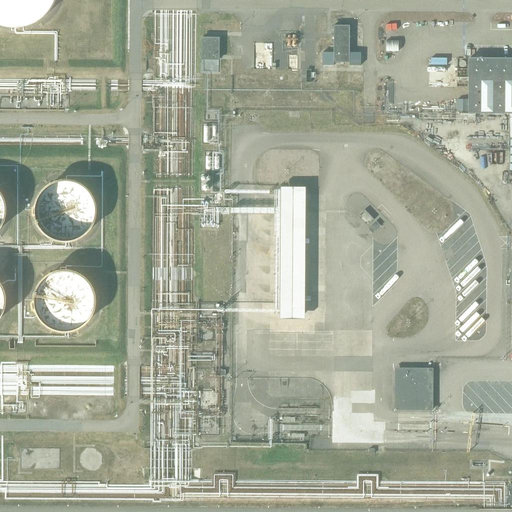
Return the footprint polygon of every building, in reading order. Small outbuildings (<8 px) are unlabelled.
[(0,0),(0,24),(2,25),(5,26),(8,26),(10,27),(12,27),(15,27),(17,27),(19,27),(22,27),(25,26),(27,25),(30,25),(32,24),(34,23),(36,22),(38,21),(40,19),(42,18),(45,16),(46,14),(48,12),(49,11),(51,9),(53,6),(54,4),(55,2),(55,0),(0,0)] [(265,44),(265,29),(265,25),(253,25),(253,44),(265,44)] [(298,34),(298,25),(286,25),(286,34),(298,34)] [(349,62),(350,25),(334,25),(334,62),(349,62)] [(219,74),(220,37),(201,37),(201,74),(219,74)] [(511,58),(469,58),(469,99),(469,111),(469,113),(511,113),(511,58)] [(469,111),(469,99),(457,99),(457,111),(469,111)] [(96,200),(96,199),(94,196),(93,194),(92,192),(90,191),(90,190),(88,188),(85,186),(84,185),(81,183),(78,182),(75,181),(74,181),(71,180),(68,180),(65,180),(63,181),(60,181),(57,182),(54,183),(53,184),(52,185),(50,186),(48,187),(46,189),(44,191),(42,194),(41,196),(40,197),(39,199),(39,201),(38,201),(38,203),(37,206),(37,207),(37,209),(37,210),(37,212),(37,214),(37,216),(38,217),(38,219),(39,221),(39,223),(40,225),(41,225),(42,227),(43,229),(44,230),(46,233),(47,233),(48,235),(49,235),(50,236),(53,238),(55,239),(57,240),(60,241),(63,241),(66,242),(69,242),(71,241),(73,241),(76,240),(78,240),(80,239),(82,238),(83,237),(85,236),(87,234),(89,232),(91,231),(92,229),(94,227),(95,225),(95,224),(96,222),(97,220),(97,218),(98,217),(98,215),(98,213),(98,211),(98,210),(98,208),(98,206),(97,204),(97,202),(97,201),(96,200)] [(305,318),(306,186),(281,186),(280,318),(305,318)] [(0,231),(1,231),(3,228),(4,226),(5,225),(5,223),(6,221),(7,219),(7,217),(8,215),(8,214),(8,212),(8,211),(8,209),(8,208),(8,206),(7,204),(7,202),(6,200),(6,198),(5,196),(4,194),(3,193),(1,191),(0,190),(0,189),(0,231)] [(374,219),(365,210),(358,216),(367,225),(374,219)] [(373,233),(380,225),(376,221),(368,228),(373,233)] [(93,286),(91,283),(90,281),(88,279),(86,278),(84,276),(82,275),(80,274),(78,273),(75,272),(72,271),(70,271),(67,271),(65,271),(62,271),(60,271),(57,272),(54,273),(52,274),(50,275),(48,277),(46,278),(44,281),(43,282),(42,283),(41,284),(40,286),(39,288),(38,291),(37,292),(37,293),(37,295),(36,298),(36,299),(36,301),(36,303),(36,304),(36,306),(37,308),(37,310),(38,311),(38,313),(39,315),(40,316),(42,319),(43,320),(44,322),(46,324),(47,325),(49,326),(52,328),(54,329),(57,330),(59,331),(62,332),(65,332),(68,332),(70,332),(72,332),(75,331),(77,330),(78,330),(81,328),(83,327),(84,326),(86,325),(87,324),(90,322),(91,320),(92,319),(94,316),(94,314),(95,312),(96,311),(96,310),(97,308),(97,307),(97,305),(97,303),(97,301),(97,299),(97,296),(97,295),(96,293),(96,291),(95,289),(94,288),(93,286)] [(432,409),(432,368),(395,368),(395,409),(432,409)] [(92,447),(90,447),(89,448),(87,448),(86,449),(84,450),(83,451),(82,452),(81,453),(81,454),(80,455),(80,456),(80,458),(80,459),(80,460),(80,461),(80,462),(80,464),(81,465),(82,466),(83,468),(84,468),(85,469),(86,470),(88,471),(89,471),(91,471),(92,471),(94,471),(95,471),(97,470),(98,469),(100,468),(100,467),(101,466),(102,465),(102,464),(103,463),(103,462),(103,461),(103,460),(103,459),(103,457),(103,456),(103,455),(102,454),(102,453),(101,452),(100,451),(99,450),(98,449),(96,448),(95,448),(93,447),(92,447)]
